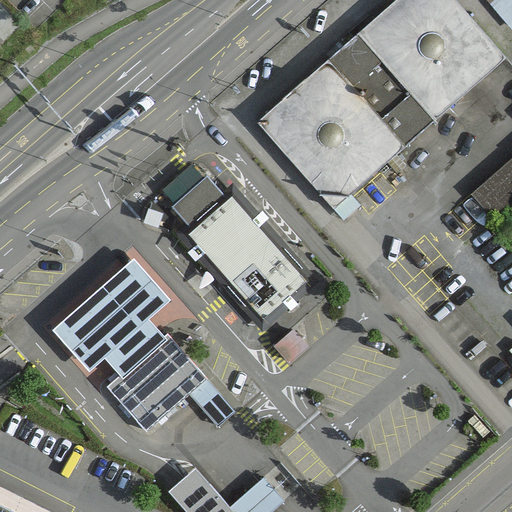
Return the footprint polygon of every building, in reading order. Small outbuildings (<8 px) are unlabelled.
[(508,55),(459,0),(379,0),(255,109),(339,203),(508,55)] [(511,0),(508,0),(499,8),(511,23),(511,0)] [(511,202),(511,161),(475,193),(496,217),(511,202)] [(260,310),(302,273),(232,192),(226,198),(198,165),(188,174),(167,192),(195,224),(189,229),(195,236),(260,310)] [(120,367),(162,330),(141,308),(163,288),(128,248),(48,319),(85,361),(101,347),(120,367)] [(301,342),(286,324),(267,341),(281,358),(301,342)] [(150,431),(194,392),(222,424),(237,411),(209,379),(211,377),(170,332),(162,330),(120,367),(109,385),(150,431)] [(223,497),(191,460),(174,474),(164,483),(189,511),(253,511),(278,491),(258,468),(223,497)] [(0,511),(21,511),(0,501),(0,511)]
